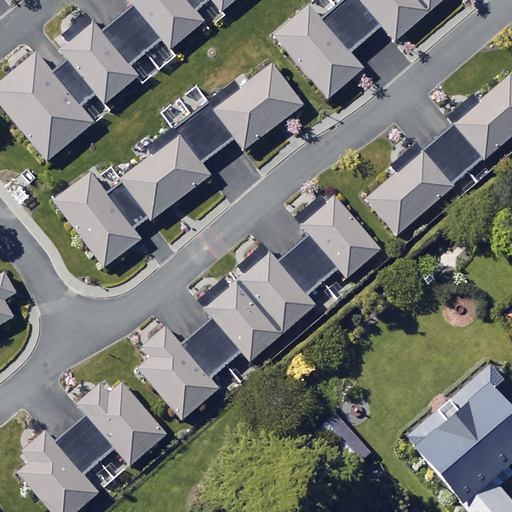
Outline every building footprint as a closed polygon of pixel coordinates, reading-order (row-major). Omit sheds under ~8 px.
[(0,109),(43,162),(89,125),(77,111),(95,96),(102,104),(134,77),(126,67),(159,38),(169,49),(199,22),(194,16),(210,2),(219,12),(233,0),(125,0),(130,5),(97,33),(90,25),(58,52),(66,61),(48,75),(32,55),(0,80),(0,109)] [(377,25),(390,41),(424,14),(412,0),(341,0),(316,21),(305,8),(271,37),(324,100),(358,70),(344,53),(377,25)] [(412,0),(424,14),(440,0),(412,0)] [(100,194),(130,234),(206,177),(198,165),(231,139),(240,151),(297,106),(266,66),(161,148),(100,194)] [(511,135),(511,78),(510,77),(363,201),(392,236),(511,135)] [(130,234),(100,194),(86,175),(51,202),(100,269),(136,242),(130,234)] [(234,281),(279,334),(311,307),(302,297),(334,270),(343,280),(375,252),(329,198),(297,226),(307,238),(276,264),(267,253),(234,281)] [(0,325),(17,316),(9,301),(15,297),(0,271),(0,325)] [(159,325),(137,343),(148,357),(134,369),(177,420),(213,390),(205,380),(237,353),(246,363),(279,334),(234,281),(200,310),(208,319),(177,346),(159,325)] [(504,378),(492,364),(405,436),(469,511),(511,511),(511,498),(500,484),(511,474),(511,471),(508,467),(511,463),(511,406),(495,386),(504,378)] [(102,395),(90,381),(68,400),(81,414),(49,441),(39,428),(14,450),(24,461),(10,473),(43,511),(76,511),(96,495),(80,477),(110,451),(125,469),(162,438),(115,384),(102,395)] [(367,452),(344,425),(324,442),(347,469),(367,452)] [(411,511),(372,459),(345,480),(369,511),(411,511)]
